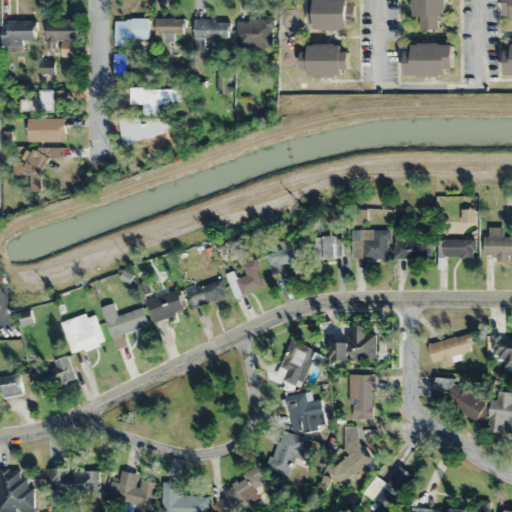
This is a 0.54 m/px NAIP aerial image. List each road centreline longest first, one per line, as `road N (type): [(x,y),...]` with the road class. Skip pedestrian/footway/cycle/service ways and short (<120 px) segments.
road 1 (residential): [(0,436),(71,417),(308,305),(349,297),(511,297)]
road 2 (residential): [(71,417),(177,452),(224,449),(245,434),(253,415),(241,332)]
road 3 (residential): [(406,298),(412,408),(472,458),(511,476)]
road 4 (residential): [(99,0),(99,150)]
